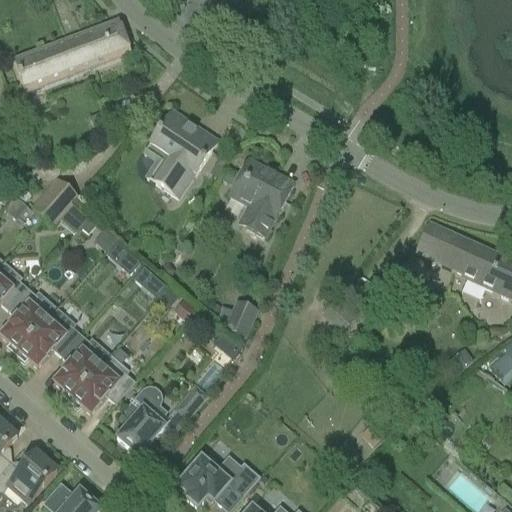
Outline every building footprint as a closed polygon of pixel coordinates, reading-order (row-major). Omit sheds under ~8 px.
[(24,98),(111,66),(130,59),(117,25),(99,32),(97,33),(12,65),(24,98)] [(171,116),(143,158),(156,167),(145,183),(177,204),(194,179),(195,180),(211,156),(216,147),(198,135),(196,133),(194,137),(186,132),(188,128),(171,116)] [(274,225),(293,189),(247,165),(238,183),(228,201),(248,211),(239,230),(263,243),(273,224),(274,225)] [(223,175),(218,183),(225,188),(230,179),(223,175)] [(73,209),(78,203),(57,185),(31,215),(52,233),(58,225),(73,209)] [(15,186),(8,194),(23,207),(30,199),(15,186)] [(0,191),(0,207),(2,209),(4,206),(11,199),(1,191),(0,191)] [(73,209),(58,225),(74,239),(88,222),(73,209)] [(88,223),(80,233),(87,240),(96,230),(88,223)] [(511,265),(428,228),(414,259),(467,283),(466,285),(511,305),(511,265)] [(130,261),(124,269),(132,276),(139,269),(130,261)] [(410,261),(380,294),(398,311),(429,278),(410,261)] [(0,309),(7,316),(25,295),(17,288),(20,284),(2,268),(0,270),(0,309)] [(142,273),(132,285),(140,291),(149,280),(142,273)] [(34,302),(25,295),(7,316),(15,323),(8,331),(8,332),(0,340),(0,342),(8,350),(5,354),(14,362),(55,315),(37,299),(34,302)] [(342,337),(354,323),(333,305),(321,319),(342,337)] [(184,327),(193,316),(182,306),(172,317),(184,327)] [(244,344),(256,316),(236,308),(224,336),(244,344)] [(61,363),(79,342),(71,334),(74,331),(55,315),(14,362),(23,370),(27,366),(36,374),(45,363),(45,364),(52,355),(61,363)] [(57,383),(53,388),(58,393),(62,396),(58,400),(68,408),(109,361),(91,345),(88,349),(79,342),(61,363),(69,370),(61,378),(62,378),(57,383)] [(511,343),(502,351),(511,363),(511,343)] [(231,348),(224,357),(232,364),(240,356),(231,348)] [(501,388),(511,378),(511,363),(506,357),(488,372),(501,388)] [(114,409),(122,400),(133,389),(124,381),(127,377),(109,361),(68,408),(77,416),(80,412),(89,420),(98,410),(106,402),(114,409)] [(135,465),(138,463),(143,457),(142,456),(169,426),(163,421),(166,418),(158,411),(159,410),(160,408),(160,406),(161,404),(161,402),(160,401),(160,399),(159,397),(158,396),(156,395),(154,394),(153,393),(151,392),(149,392),(147,393),(145,393),(144,394),(142,395),(141,396),(115,425),(124,433),(115,443),(128,454),(127,458),(127,462),(131,465),(135,465)] [(186,425),(205,402),(194,392),(175,415),(186,425)] [(0,479),(9,468),(0,460),(7,452),(16,442),(0,427),(0,479)] [(372,429),(360,439),(372,452),(383,442),(372,429)] [(9,468),(0,479),(0,502),(1,501),(0,500),(0,499),(3,496),(16,508),(20,503),(27,509),(56,476),(35,458),(25,469),(22,467),(17,467),(13,472),(10,470),(10,469),(9,468)] [(239,472),(227,462),(215,476),(200,463),(176,491),(186,500),(184,503),(194,511),(197,511),(206,502),(212,507),(228,489),(243,503),(259,483),(242,468),(239,472)] [(60,489),(41,510),(43,511),(102,511),(103,511),(102,507),(99,505),(94,504),(91,506),(78,495),(73,501),(60,489)]
